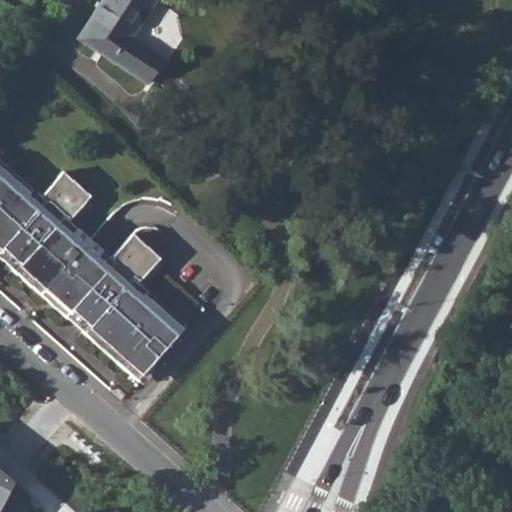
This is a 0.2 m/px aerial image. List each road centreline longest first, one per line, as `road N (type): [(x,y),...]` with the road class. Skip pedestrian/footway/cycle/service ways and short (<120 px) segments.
road 1 (residential): [(0,329),(205,511)]
road 2 (secondary): [(511,140),(399,356)]
road 3 (secondary): [(399,356),(308,511)]
road 4 (secondary): [(342,511),(399,356)]
